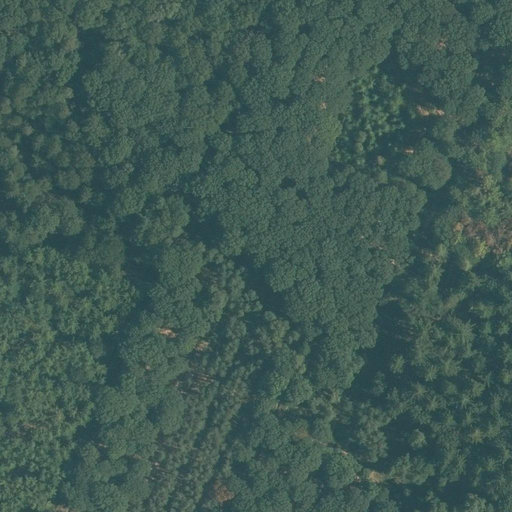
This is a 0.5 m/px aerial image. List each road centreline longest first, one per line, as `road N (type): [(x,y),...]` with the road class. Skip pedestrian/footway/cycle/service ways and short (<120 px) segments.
road 1 (track): [(51,511),(274,0)]
road 2 (track): [(511,16),(302,511)]
